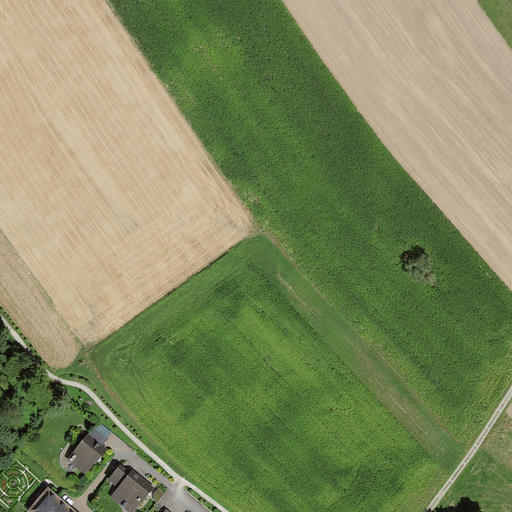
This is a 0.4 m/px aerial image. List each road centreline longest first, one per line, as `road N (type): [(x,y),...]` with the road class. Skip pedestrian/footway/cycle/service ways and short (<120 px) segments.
road 1 (track): [(0,316),(43,369),(85,388),(128,435),(226,511)]
road 2 (residential): [(201,511),(129,455),(78,505)]
road 3 (track): [(429,511),(511,387)]
